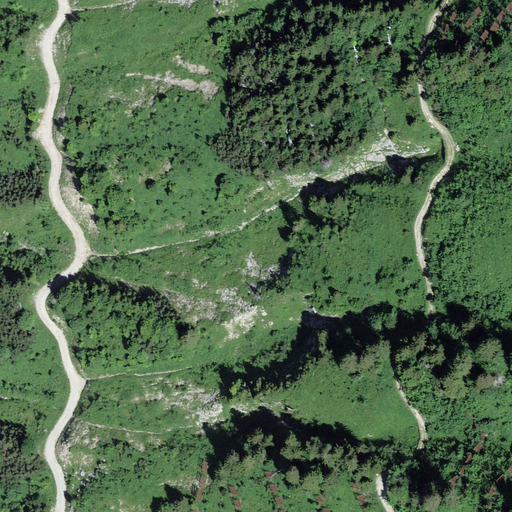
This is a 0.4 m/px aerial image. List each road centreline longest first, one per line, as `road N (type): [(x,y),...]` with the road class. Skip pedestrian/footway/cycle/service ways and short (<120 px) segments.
road 1 (track): [(450,0),(419,74),(427,115),(452,154),(416,227),(430,317),(395,361),(424,440),(381,481),(389,511)]
road 2 (track): [(62,0),(46,50),(54,92),(45,137),(55,160),(54,196),(80,248),(76,265),(40,299),(75,388),(49,453),(59,511)]
